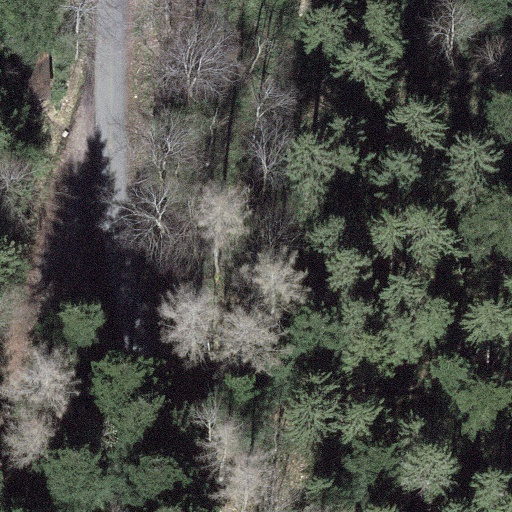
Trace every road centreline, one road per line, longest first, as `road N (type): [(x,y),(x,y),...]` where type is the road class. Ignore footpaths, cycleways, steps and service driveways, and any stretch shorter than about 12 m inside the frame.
road 1 (unclassified): [(116,0),(119,193),(209,511)]
road 2 (track): [(119,193),(31,384),(0,510)]
